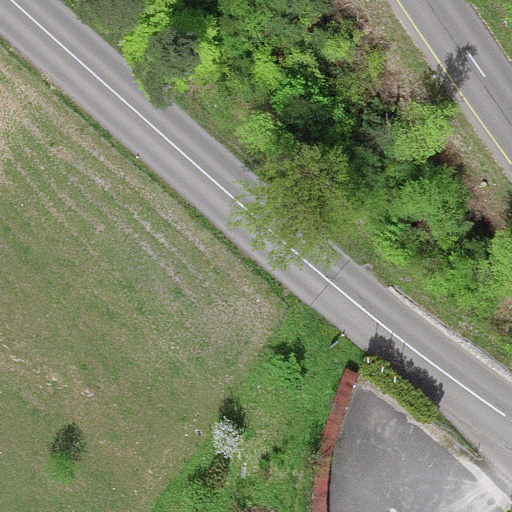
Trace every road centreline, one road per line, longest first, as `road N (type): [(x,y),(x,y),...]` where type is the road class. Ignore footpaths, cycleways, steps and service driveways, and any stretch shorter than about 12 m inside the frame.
road 1 (tertiary): [(511,419),(397,332),(12,0)]
road 2 (tertiary): [(511,118),(433,0)]
